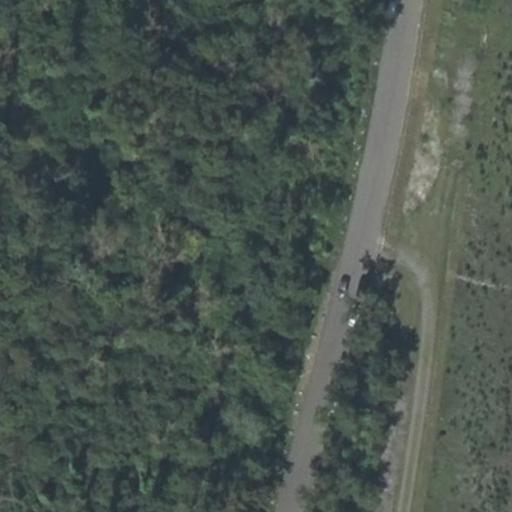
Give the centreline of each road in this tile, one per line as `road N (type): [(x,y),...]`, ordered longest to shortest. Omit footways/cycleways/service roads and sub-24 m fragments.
road 1 (unclassified): [(291,511),(360,247),(400,65),(406,0)]
road 2 (track): [(360,247),(401,256),(425,274),(435,322),(407,511)]
